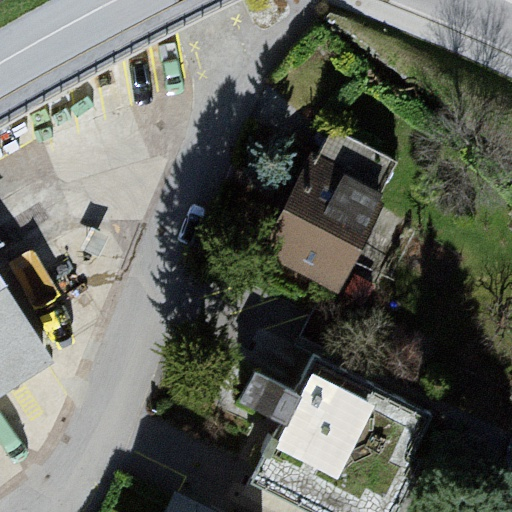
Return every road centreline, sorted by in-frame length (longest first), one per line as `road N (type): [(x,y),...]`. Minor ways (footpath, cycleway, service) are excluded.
road 1 (residential): [(38,511),(87,467),(214,174)]
road 2 (residential): [(0,63),(115,0)]
